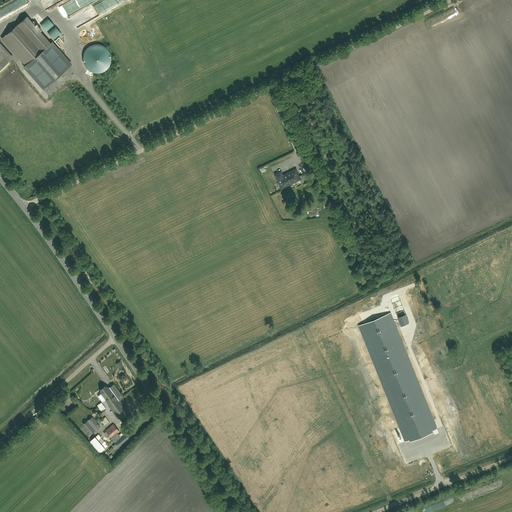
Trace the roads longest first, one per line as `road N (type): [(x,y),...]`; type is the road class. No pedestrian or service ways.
road 1 (track): [(24,207),(453,0)]
road 2 (tertiary): [(0,178),(232,511)]
road 3 (track): [(0,440),(115,337)]
road 4 (residential): [(511,455),(372,511)]
